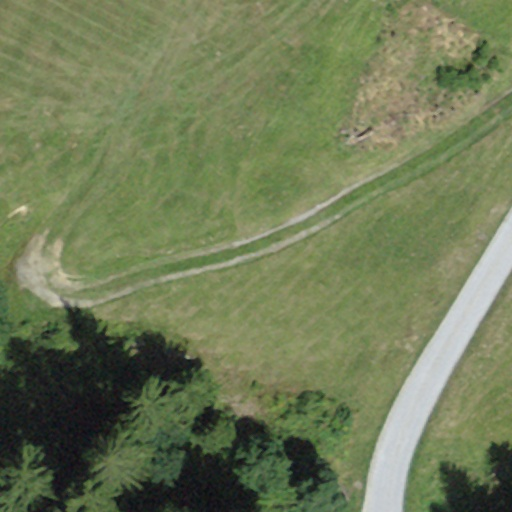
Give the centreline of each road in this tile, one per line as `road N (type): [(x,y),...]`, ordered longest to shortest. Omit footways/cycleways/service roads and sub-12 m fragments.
road 1 (track): [(65,291),(273,241),(397,174),(511,97)]
road 2 (track): [(511,238),(398,438),(386,511)]
